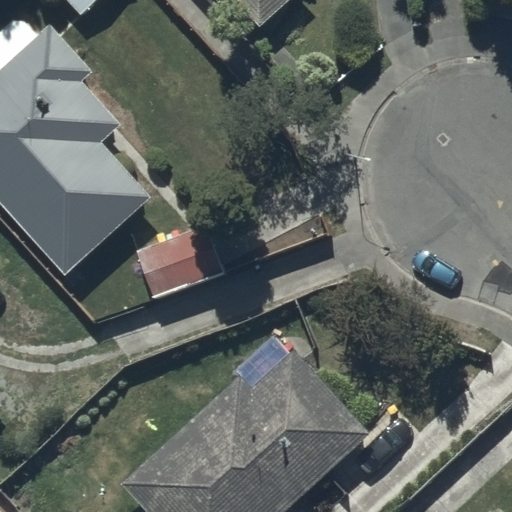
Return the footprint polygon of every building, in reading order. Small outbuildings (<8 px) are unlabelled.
[(246,0),(263,19),(283,0),(246,0)] [(0,63),(3,66),(0,68),(0,190),(64,266),(154,189),(107,134),(126,117),(85,69),(94,61),(56,17),(42,29),(27,11),(0,34),(0,63)] [(212,221),(154,243),(170,286),(228,265),(212,221)] [(243,368),(126,477),(159,511),(275,511),(372,422),(299,344),(258,383),(243,368)] [(9,511),(0,503),(0,511),(9,511)]
